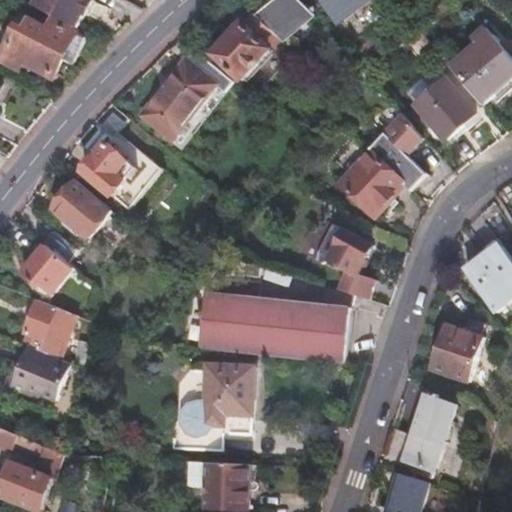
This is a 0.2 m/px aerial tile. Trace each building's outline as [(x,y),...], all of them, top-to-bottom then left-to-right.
[(37,0),(36,4),(81,28),(88,16),(90,16),(98,0),(37,0)] [(314,11),(313,9),(302,0),(277,0),(261,18),(278,34),(287,42),(314,11)] [(322,0),(341,23),(371,0),(322,0)] [(261,18),(257,14),(248,24),(245,23),(218,54),(246,82),(275,50),(269,44),(278,34),(261,18)] [(20,32),(6,60),(21,68),(25,60),(57,75),(66,61),(75,65),(89,38),(61,24),(54,37),(34,27),(29,36),(20,32)] [(471,89),(483,103),(491,96),(496,101),(511,86),(511,58),(485,27),(475,36),(479,39),(450,64),(453,68),(471,89)] [(232,76),(200,51),(148,115),(178,140),(232,76)] [(232,76),(178,140),(189,148),(242,84),(232,76)] [(463,97),(445,76),(414,102),(444,137),(475,111),(463,97)] [(427,140),(394,102),(376,118),(386,131),(370,150),(371,150),(407,185),(410,187),(424,172),(411,157),(427,140)] [(157,140),(134,121),(89,175),(135,211),(167,172),(145,155),(157,140)] [(407,185),(371,150),(340,183),(376,217),(407,185)] [(116,212),(79,183),(58,210),(73,222),(69,226),(91,244),(116,212)] [(340,290),(375,302),(381,280),(364,274),(379,244),(332,222),(317,251),(316,259),(323,261),(327,258),(348,267),(340,290)] [(59,233),(50,243),(51,245),(72,261),(80,252),(59,233)] [(489,254),(469,269),(500,310),(511,300),(511,258),(498,239),(485,249),(489,254)] [(60,294),(80,268),(72,261),(51,245),(30,273),(46,287),(49,284),(60,294)] [(289,275),(262,266),(258,278),(285,286),(289,275)] [(263,353),(347,362),(352,309),(255,297),(257,282),(218,277),(216,293),(205,292),(200,345),(263,353)] [(70,344),(81,315),(41,300),(27,334),(36,337),(33,347),(64,359),(70,344)] [(491,346),(446,329),(433,367),(477,382),(491,346)] [(24,343),(29,345),(33,347),(36,337),(27,334),(24,343)] [(58,398),(72,363),(64,359),(33,347),(29,345),(12,386),(29,392),(32,387),(58,398)] [(253,433),(253,417),(254,417),(257,365),(209,363),(208,381),(179,379),(177,419),(173,418),(171,446),(222,449),(223,432),(253,433)] [(458,404),(424,392),(411,432),(396,427),(384,459),(432,476),(458,404)] [(0,424),(8,428),(12,417),(0,412),(0,424)] [(55,481),(67,453),(8,428),(0,424),(0,445),(13,451),(17,442),(42,453),(36,468),(13,458),(0,490),(41,507),(52,480),(55,481)] [(248,506),(251,463),(241,462),(208,461),(206,504),(248,506)] [(419,511),(431,481),(398,469),(383,511),(419,511)]
